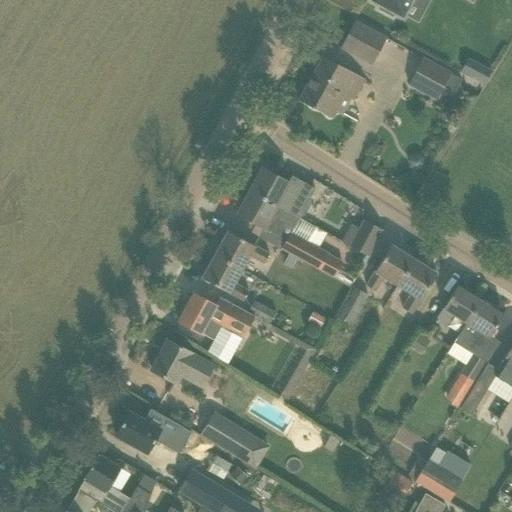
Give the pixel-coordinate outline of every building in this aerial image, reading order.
[(371,0),(371,1),(380,6),(378,9),(392,16),(394,13),(403,18),(412,0),(371,0)] [(386,38),(354,21),(340,48),(372,65),(386,38)] [(364,79),(322,56),(298,100),(327,116),(331,108),(343,114),(350,99),(352,100),(364,79)] [(410,85),(438,100),(452,74),(424,59),(410,85)] [(472,78),(484,84),(491,71),(480,65),(472,78)] [(299,218),(304,216),(309,206),(308,202),(315,188),(291,176),(288,182),(261,168),(255,179),(253,178),(250,179),(247,185),(248,189),(250,189),(249,191),(299,218)] [(273,245),(319,270),(328,253),(308,242),(317,227),(299,218),(249,191),(236,214),(278,236),(273,245)] [(382,231),(363,221),(349,246),(369,256),(382,231)] [(227,231),(214,255),(242,270),(249,257),(264,264),(269,254),(227,231)] [(385,278),(397,286),(414,259),(391,245),(366,285),(376,291),(385,278)] [(242,270),(214,255),(201,278),(243,301),(249,292),(234,284),(242,270)] [(281,265),(292,272),(297,263),(285,257),(281,265)] [(436,273),(414,259),(397,286),(411,294),(402,308),(411,314),(436,273)] [(352,326),(368,295),(352,286),(335,317),(352,326)] [(453,313),(466,322),(480,300),(457,286),(435,320),(445,326),(453,313)] [(219,298),(215,306),(193,294),(178,321),(195,330),(214,340),(221,326),(242,337),(253,316),(219,298)] [(503,315),(480,300),(466,322),(480,331),(473,343),(482,349),(503,315)] [(254,301),(248,313),(269,323),(275,311),(254,301)] [(167,340),(151,370),(175,384),(180,375),(201,386),(213,366),(192,354),(167,340)] [(511,345),(497,369),(498,370),(495,375),(511,385),(511,345)] [(473,353),(460,374),(474,382),(486,361),(473,353)] [(469,392),(459,408),(471,415),(481,399),(469,392)] [(158,428),(146,422),(128,412),(115,435),(133,445),(147,453),(156,438),(177,449),(175,453),(209,472),(218,456),(161,424),(158,428)] [(246,438),(212,417),(201,434),(235,455),(246,438)] [(331,452),(338,440),(330,435),(322,447),(331,452)] [(121,469),(98,455),(83,479),(84,479),(78,490),(96,500),(95,501),(113,511),(121,511),(130,498),(110,487),(121,469)] [(448,502),(461,480),(427,460),(426,462),(419,458),(409,475),(416,479),(414,482),(448,502)] [(191,469),(177,492),(210,511),(240,511),(246,502),(191,469)] [(144,511),(151,495),(137,486),(130,498),(121,511),(144,511)] [(88,511),(95,501),(96,500),(78,490),(78,491),(65,511),(88,511)] [(425,493),(414,511),(440,511),(445,505),(425,493)]
